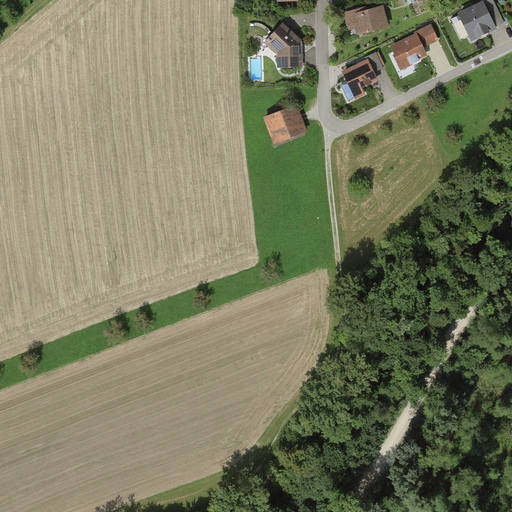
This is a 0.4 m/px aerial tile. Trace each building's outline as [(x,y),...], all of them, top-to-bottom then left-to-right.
[(494,0),(478,0),(456,11),(469,39),(505,22),(494,0)] [(384,6),(346,16),(351,37),(389,27),(384,6)] [(303,69),(303,43),(284,24),(266,42),(278,53),(278,70),(303,69)] [(433,28),(391,48),(402,71),(429,58),(425,49),(440,42),(433,28)] [(380,56),(343,73),(356,101),(368,96),(364,88),(379,81),(376,74),(386,69),(380,56)] [(267,117),(277,143),(305,131),(295,106),(267,117)]
